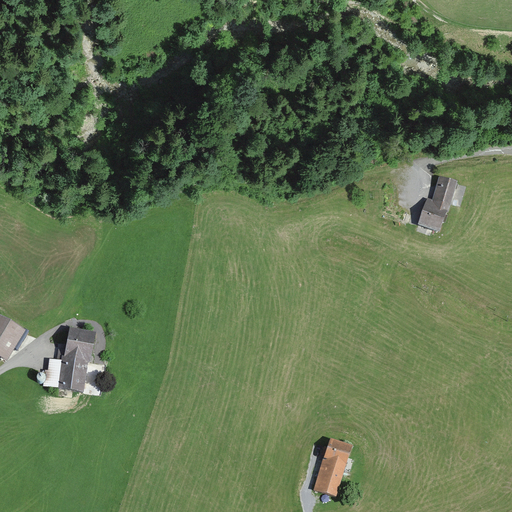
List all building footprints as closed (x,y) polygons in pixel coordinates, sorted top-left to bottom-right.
[(463,198),(468,182),(461,180),(456,195),(463,198)] [(458,186),(441,181),(432,210),(426,208),(419,228),(443,235),(458,186)] [(0,315),(0,356),(7,361),(26,331),(0,315)] [(98,336),(71,332),(61,392),(86,395),(90,365),(93,366),(98,336)] [(355,451),(331,443),(315,492),(339,500),(355,451)]
